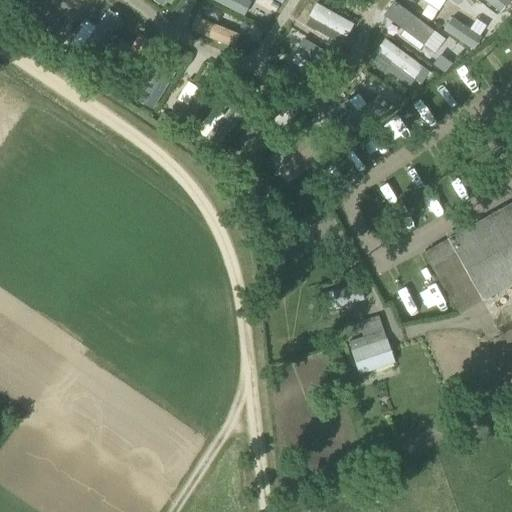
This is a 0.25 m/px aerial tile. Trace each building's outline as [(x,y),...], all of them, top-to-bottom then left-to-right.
[(240,12),(244,0),(218,0),(217,3),(240,12)] [(486,0),(497,10),(506,0),(486,0)] [(319,2),(312,14),(302,8),(297,18),(329,35),(335,25),(352,34),(357,23),(319,2)] [(398,2),(385,19),(432,54),(445,37),(398,2)] [(95,29),(107,38),(120,19),(109,10),(95,29)] [(190,28),(233,48),(240,34),(197,15),(190,28)] [(473,49),(483,36),(453,15),(444,28),(473,49)] [(130,71),(150,41),(139,34),(120,64),(130,71)] [(413,77),(422,65),(384,37),(375,49),(413,77)] [(317,75),(328,50),(302,39),(291,64),(317,75)] [(439,54),(434,65),(446,72),(451,60),(439,54)] [(158,69),(139,100),(153,108),(172,77),(158,69)] [(442,84),(431,95),(444,109),(455,98),(442,84)] [(366,101),(358,92),(338,110),(358,132),(396,98),(384,85),(366,101)] [(425,99),(406,106),(413,127),(432,120),(425,99)] [(217,145),(237,120),(218,104),(198,129),(217,145)] [(285,179),(319,162),(309,142),(275,159),(285,179)] [(422,154),(427,165),(444,157),(438,146),(422,154)] [(348,173),(361,159),(349,147),(335,161),(348,173)] [(482,301),(511,284),(511,202),(447,238),(482,301)] [(511,300),(474,322),(483,338),(511,322),(511,300)] [(360,375),(395,362),(383,329),(375,332),(375,335),(349,344),(360,375)]
